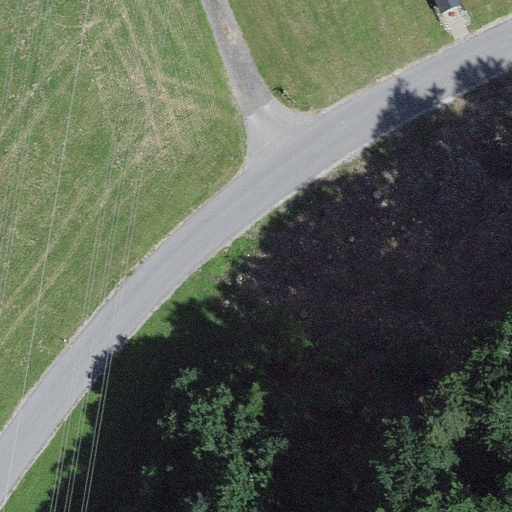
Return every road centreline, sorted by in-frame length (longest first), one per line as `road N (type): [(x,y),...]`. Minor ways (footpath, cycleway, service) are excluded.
road 1 (unclassified): [(511,53),(276,168),(172,251),(67,364),(0,468)]
road 2 (track): [(276,168),(208,0)]
